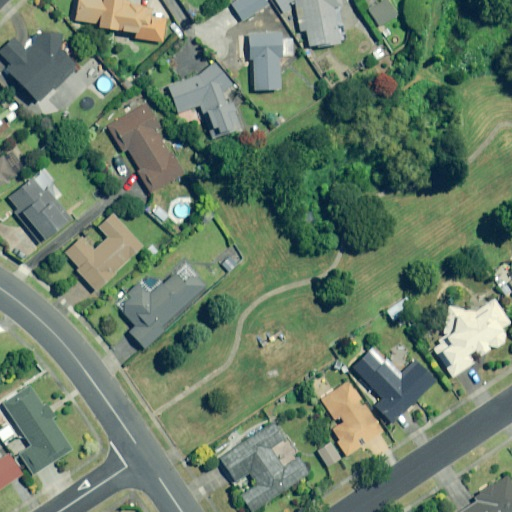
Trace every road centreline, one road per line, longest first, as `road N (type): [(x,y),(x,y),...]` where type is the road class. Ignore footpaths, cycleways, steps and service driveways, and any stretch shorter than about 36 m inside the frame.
road 1 (residential): [(0,288),(50,329),(143,454)]
road 2 (residential): [(353,511),(511,405)]
